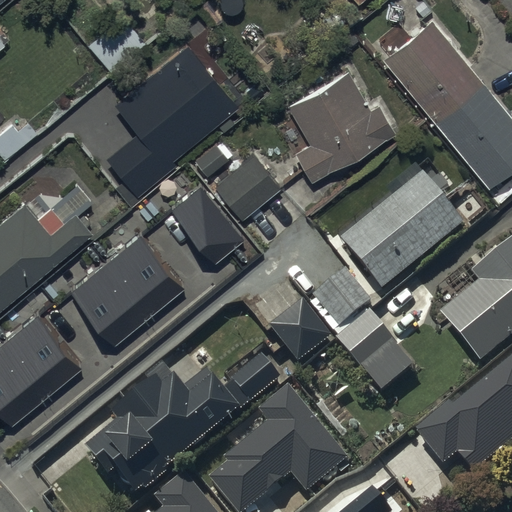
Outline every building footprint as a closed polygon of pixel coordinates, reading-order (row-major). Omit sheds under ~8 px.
[(121,8),(86,35),(88,39),(70,54),(90,79),(143,37),(121,8)] [(511,157),(511,111),(430,11),(405,31),(398,22),(379,38),(387,48),(382,51),(487,178),(511,157)] [(240,99),(186,34),(110,97),(135,127),(105,151),(137,190),(175,159),(172,155),(240,99)] [(346,64),(287,97),(310,136),(294,145),(310,174),(394,127),(377,98),(368,103),(346,64)] [(26,104),(0,125),(0,148),(3,152),(41,121),(26,104)] [(214,137),(194,153),(207,168),(226,152),(214,137)] [(279,182),(251,148),(214,178),(243,212),(279,182)] [(464,222),(422,172),(342,238),(384,288),(464,222)] [(90,194),(74,176),(48,198),(38,186),(26,196),(23,193),(0,212),(0,298),(91,223),(76,206),(90,194)] [(242,234),(198,181),(172,203),(216,256),(242,234)] [(140,230),(71,288),(114,339),(184,282),(140,230)] [(511,241),(473,272),(480,281),(440,312),(480,364),(511,340),(508,337),(511,333),(511,241)] [(311,295),(338,328),(372,300),(345,267),(311,295)] [(329,336),(301,300),(270,324),(298,360),(329,336)] [(367,305),(338,328),(333,332),(337,336),(334,339),(361,372),(398,343),(367,305)] [(83,364),(38,309),(0,340),(0,404),(13,421),(83,364)] [(277,377),(257,354),(219,386),(205,371),(186,387),(174,372),(171,375),(160,363),(116,400),(126,412),(85,446),(99,462),(107,456),(139,493),(277,377)] [(511,447),(511,363),(452,414),(447,407),(414,435),(444,470),(456,460),(474,480),(511,447)] [(352,458),(289,384),(256,412),(267,424),(225,459),(231,465),(213,480),(240,511),(244,511),(290,473),(308,495),(352,458)] [(214,511),(184,476),(154,501),(161,509),(157,511),(214,511)] [(346,502),(334,511),(396,511),(376,487),(351,508),(346,502)]
